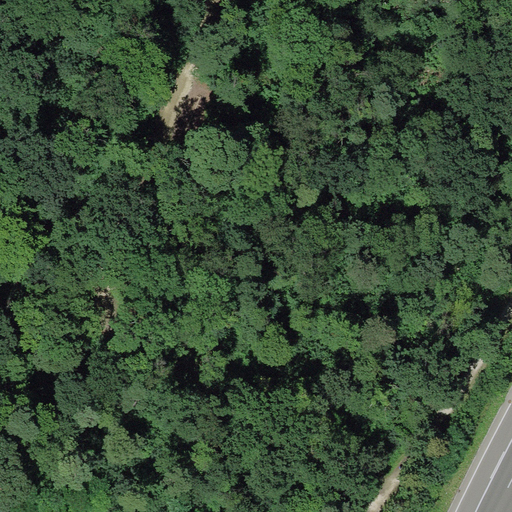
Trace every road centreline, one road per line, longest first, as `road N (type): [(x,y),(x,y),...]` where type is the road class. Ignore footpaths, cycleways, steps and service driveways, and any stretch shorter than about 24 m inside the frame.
road 1 (track): [(0,261),(76,306),(119,308),(166,208),(238,0)]
road 2 (track): [(511,313),(380,511)]
